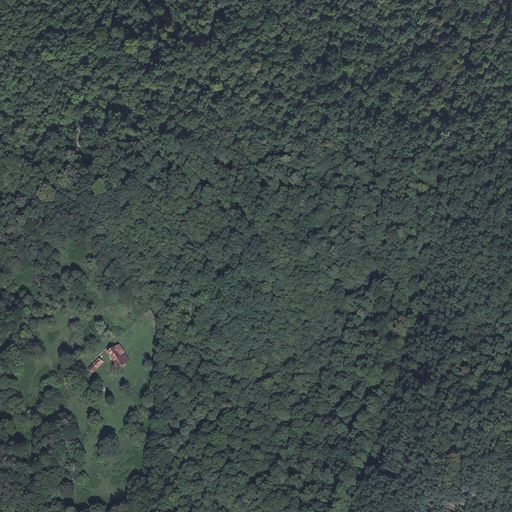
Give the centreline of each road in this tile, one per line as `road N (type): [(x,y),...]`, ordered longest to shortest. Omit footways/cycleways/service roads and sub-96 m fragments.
road 1 (track): [(355,511),(410,351),(420,297),(421,198),(448,115),(511,5)]
road 2 (track): [(0,126),(45,92),(74,84),(79,178),(169,331)]
